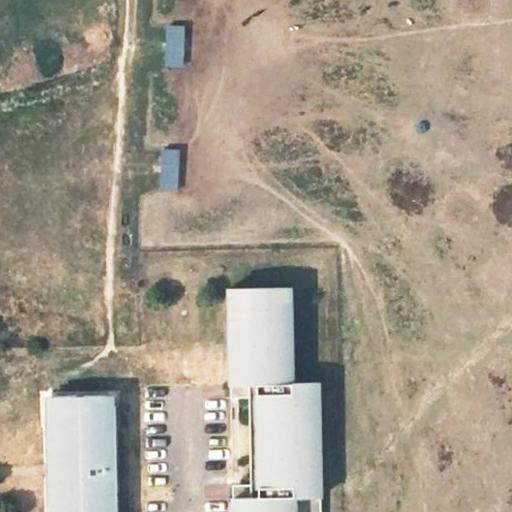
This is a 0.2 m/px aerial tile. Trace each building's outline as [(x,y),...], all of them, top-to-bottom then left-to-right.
[(186,66),(187,25),(169,25),(168,65),(186,66)] [(178,189),(178,150),(164,149),(163,189),(178,189)] [(297,287),(235,287),(237,384),(250,383),(250,394),(255,394),(257,486),(251,486),(252,497),(251,511),(327,511),(325,382),(299,383),(297,287)] [(250,383),(237,384),(237,394),(250,394),(250,383)] [(112,511),(111,419),(114,419),(114,398),(100,385),(53,385),(41,399),(42,420),(46,420),(48,511),(112,511)] [(251,511),(252,497),(239,497),(239,511),(251,511)]
